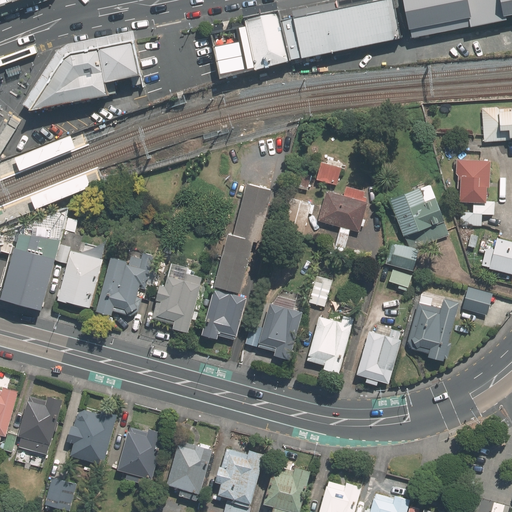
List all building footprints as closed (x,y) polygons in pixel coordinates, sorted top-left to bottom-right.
[(372,0),(280,20),(290,60),(402,38),(393,0),(372,0)] [(511,0),(402,0),(411,40),(511,19),(511,0)] [(208,27),(219,79),(290,60),(280,20),(278,11),(244,17),(245,21),(208,27)] [(106,82),(141,74),(134,40),(100,47),(106,82)] [(32,109),(110,95),(106,82),(100,47),(72,53),(65,57),(32,109)] [(23,72),(20,65),(7,70),(9,77),(23,72)] [(499,106),(483,107),(484,141),(511,139),(511,108),(499,108),(499,106)] [(70,135),(16,157),(22,171),(76,149),(70,135)] [(493,214),(493,200),(488,200),(490,160),(457,158),(456,175),(463,175),(461,200),(474,201),(473,212),(460,211),(459,224),(481,225),(481,214),(493,214)] [(342,167),(323,162),(319,178),(325,180),(325,181),(334,183),(336,178),(339,179),(342,167)] [(315,175),(302,172),(299,184),(311,187),(315,175)] [(88,175),(34,196),(39,208),(93,186),(88,175)] [(364,195),(366,189),(348,184),(345,195),(329,190),(321,218),(342,224),(335,247),(345,250),(351,227),(360,229),(369,197),(364,195)] [(413,247),(448,235),(443,222),(446,221),(432,184),(392,199),(409,246),(391,241),(385,262),(413,270),(419,249),(413,247)] [(260,245),(274,193),(250,187),(236,239),(230,237),(215,290),(241,297),(255,244),(260,245)] [(294,197),(286,228),(305,233),(314,203),(294,197)] [(71,210),(66,229),(76,232),(81,213),(71,210)] [(42,306),(60,242),(49,239),(51,234),(36,230),(33,238),(22,235),(3,301),(38,311),(39,306),(42,306)] [(479,236),(472,234),(470,245),(476,247),(479,236)] [(283,238),(278,256),(291,259),(296,241),(283,238)] [(511,241),(499,238),(497,249),(488,247),(483,265),(492,267),(492,268),(511,273),(511,241)] [(70,246),(61,243),(57,259),(66,261),(70,246)] [(146,291),(155,257),(145,254),(143,260),(134,258),(132,265),(113,259),(98,313),(114,317),(115,313),(132,318),(139,314),(143,301),(138,300),(141,290),(146,291)] [(70,306),(89,311),(102,264),(71,255),(58,304),(69,307),(70,306)] [(413,274),(393,269),(390,281),(409,287),(413,274)] [(200,286),(202,279),(187,275),(185,282),(170,278),(167,288),(162,286),(153,320),(176,326),(175,329),(189,333),(202,286),(200,286)] [(332,284),(333,279),(320,276),(319,281),(317,280),(311,302),(327,306),(333,285),(332,284)] [(246,301),(214,292),(202,338),(217,342),(218,339),(233,343),(234,339),(236,339),(246,301)] [(498,298),(478,293),(473,310),(493,315),(498,298)] [(446,344),(456,304),(441,300),(439,311),(415,304),(405,344),(409,351),(427,356),(427,358),(441,362),(442,360),(445,361),(449,345),(446,344)] [(292,357),(304,311),(272,302),(261,341),(262,341),(261,345),(277,350),(276,353),(292,357)] [(342,321),(320,315),(308,359),(326,364),(325,367),(341,371),(354,324),(351,323),(353,317),(344,315),(342,321)] [(399,338),(401,330),(377,324),(375,332),(371,330),(359,373),(390,381),(402,339),(399,338)] [(7,435),(20,390),(5,386),(4,391),(0,389),(0,441),(1,442),(3,434),(7,435)] [(50,443),(62,399),(48,395),(46,401),(30,396),(20,434),(21,435),(19,445),(45,452),(48,442),(50,443)] [(104,463),(118,412),(102,408),(101,413),(83,408),(77,411),(73,425),(72,425),(68,440),(75,441),(71,454),(74,455),(72,463),(89,468),(91,459),(104,463)] [(149,430),(131,425),(119,468),(128,470),(126,477),(148,483),(150,476),(153,477),(166,431),(150,426),(149,430)] [(19,434),(10,431),(5,449),(14,451),(19,434)] [(214,447),(199,443),(200,437),(185,433),(182,443),(180,443),(169,483),(182,486),(180,493),(200,499),(202,491),(214,447)] [(249,452),(227,446),(222,465),(221,464),(218,475),(209,472),(204,488),(233,496),(232,500),(227,499),(223,511),(248,511),(251,505),(249,505),(250,500),(252,501),(266,453),(249,449),(249,452)] [(294,469),(276,464),(266,500),(275,502),(272,511),(297,511),(298,509),(300,509),(311,469),(295,465),(294,469)] [(71,511),(79,483),(55,477),(46,509),(57,511),(71,511)] [(346,484),(331,480),(321,511),(354,511),(362,486),(347,482),(346,484)] [(396,497),(377,492),(372,511),(367,510),(366,511),(407,511),(411,498),(397,494),(396,497)]
